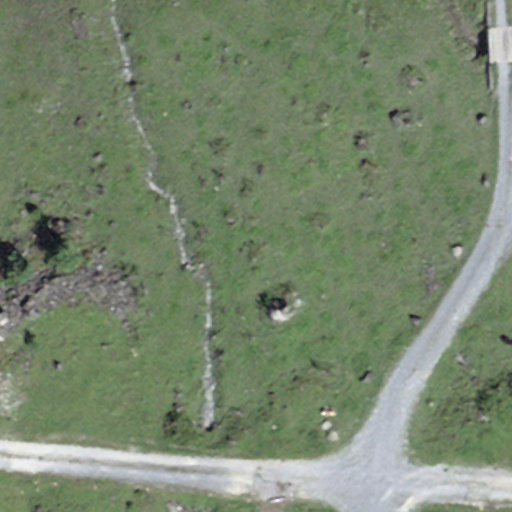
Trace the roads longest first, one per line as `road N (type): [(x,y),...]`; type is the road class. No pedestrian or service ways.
road 1 (track): [(0,458),(511,498)]
road 2 (track): [(375,511),(379,445),(398,390),(488,255),(503,213),(511,136)]
